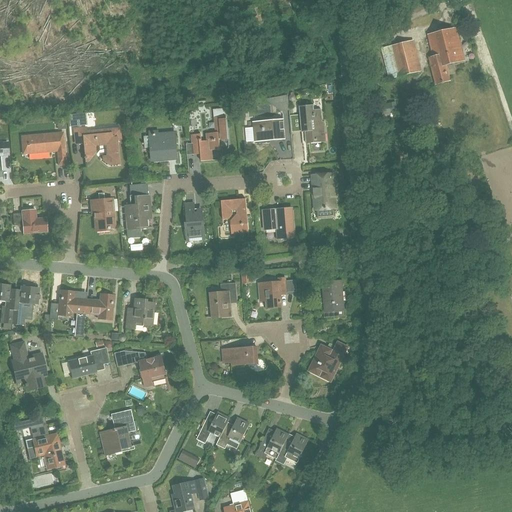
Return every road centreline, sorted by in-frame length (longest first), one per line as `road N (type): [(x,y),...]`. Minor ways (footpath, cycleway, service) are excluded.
road 1 (unclassified): [(337,423),(366,367),(372,332),(331,0)]
road 2 (residential): [(163,279),(178,183),(268,179)]
